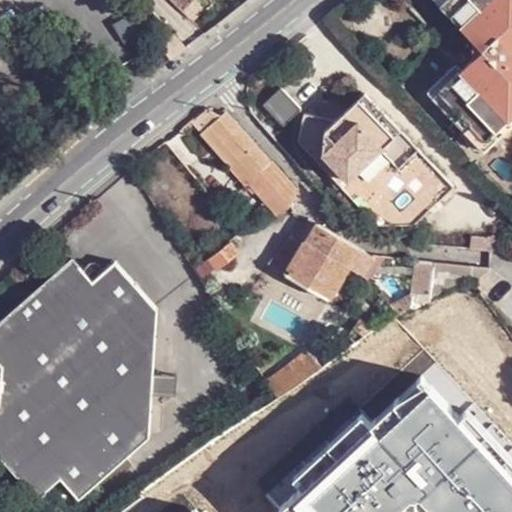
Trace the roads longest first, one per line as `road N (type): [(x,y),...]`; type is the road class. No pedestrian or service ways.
road 1 (residential): [(482,258),(369,244),(322,206),(215,64)]
road 2 (residential): [(0,243),(215,64)]
